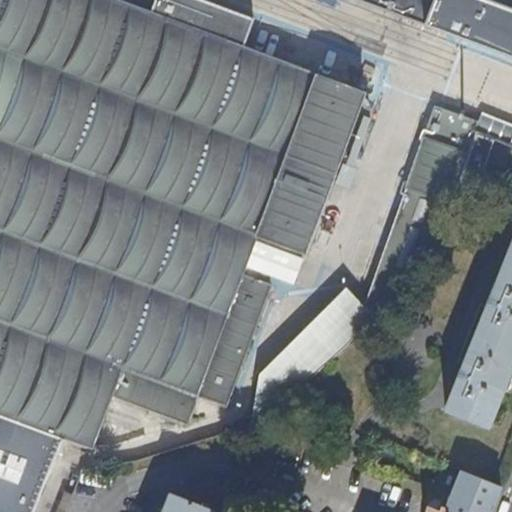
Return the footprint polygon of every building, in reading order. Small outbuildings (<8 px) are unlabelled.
[(0,0),(0,511),(31,511),(63,433),(93,445),(114,393),(188,420),(199,394),(226,404),(270,283),(262,280),(264,273),(266,270),(246,263),(253,244),(298,260),(300,261),(363,93),(241,46),(251,19),(200,0),(0,0)] [(511,0),(358,0),(511,56),(511,0)] [(364,304),(381,311),(394,296),(400,289),(417,264),(423,255),(427,247),(441,222),(452,200),(477,132),(511,146),(511,123),(483,112),(479,121),(434,106),(423,136),(425,137),(364,304)] [(511,242),(445,408),(487,425),(511,361),(511,242)] [(266,270),(264,273),(291,283),(298,260),(253,244),(246,263),(266,270)] [(345,284),(226,404),(251,423),(326,365),(356,339),(363,332),(372,321),(381,311),(364,304),(345,284)] [(441,489),(431,486),(424,511),(490,511),(501,484),(461,468),(454,484),(449,482),(446,490),(451,493),(444,510),(434,506),(441,489)] [(163,511),(210,511),(212,509),(171,493),(163,511)]
